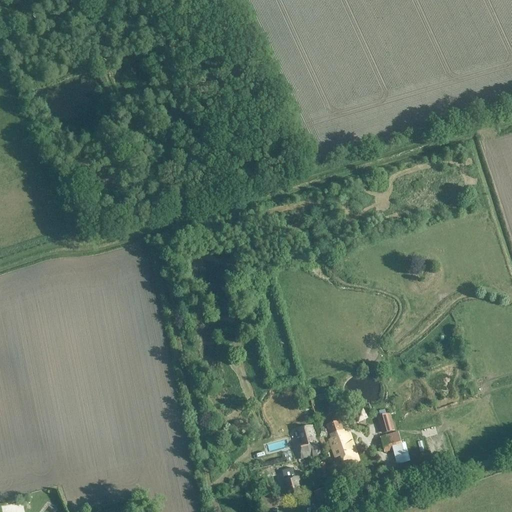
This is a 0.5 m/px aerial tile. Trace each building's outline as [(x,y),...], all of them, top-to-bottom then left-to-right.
[(359,409),(362,419),(371,416),(367,406),(359,409)] [(377,417),(382,435),(394,431),(392,423),(393,422),(391,414),(377,417)] [(339,422),(327,426),(332,440),(328,441),(335,459),(340,457),(344,467),(359,462),(348,433),(344,435),(339,422)] [(302,442),(294,444),(298,459),(298,460),(320,454),(315,438),(312,427),(298,431),(302,442)] [(393,434),(379,438),(384,454),(397,450),(402,448),(398,433),(393,434)] [(329,474),(325,463),(319,465),(322,476),(329,474)] [(297,478),(283,482),(287,498),(302,495),(297,478)] [(316,493),(320,504),(332,500),(328,488),(316,493)]
